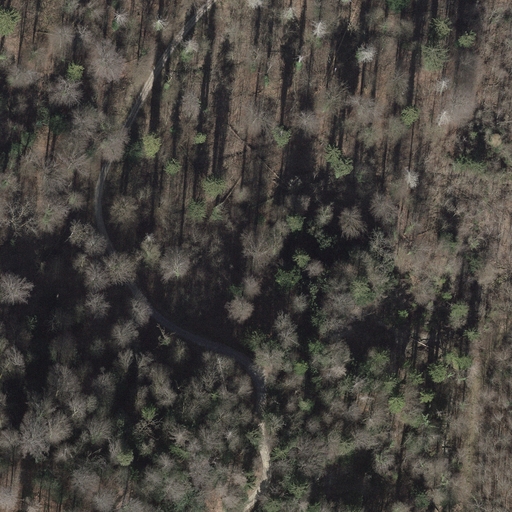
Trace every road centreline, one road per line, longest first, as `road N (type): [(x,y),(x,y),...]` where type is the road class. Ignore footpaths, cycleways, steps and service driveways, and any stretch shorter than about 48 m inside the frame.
road 1 (track): [(239,511),(268,475),(258,375),(150,310),(105,239),(97,200),(152,77),(213,0)]
road 2 (track): [(511,327),(475,393),(467,511)]
